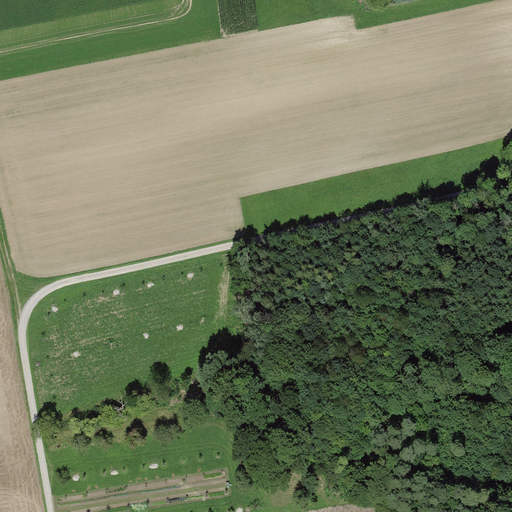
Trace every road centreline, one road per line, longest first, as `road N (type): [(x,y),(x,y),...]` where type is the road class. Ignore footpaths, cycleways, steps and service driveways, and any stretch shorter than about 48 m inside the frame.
road 1 (track): [(55,511),(24,327),(30,305),(55,285),(480,189),(511,167)]
road 2 (track): [(511,404),(429,402),(399,413),(373,436),(370,462),(386,511)]
